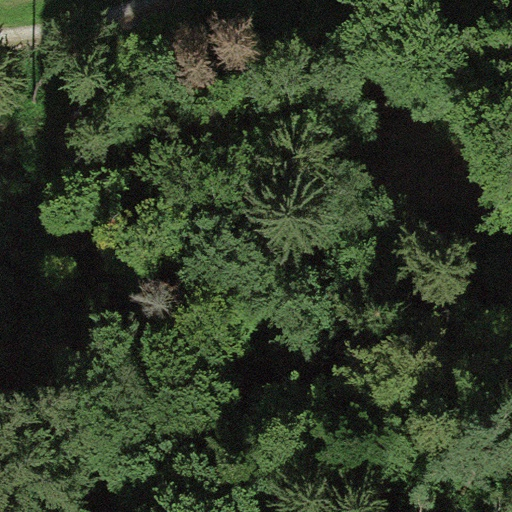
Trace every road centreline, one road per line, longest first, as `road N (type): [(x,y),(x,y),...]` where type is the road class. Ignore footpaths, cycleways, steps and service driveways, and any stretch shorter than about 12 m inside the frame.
road 1 (track): [(511,306),(78,226),(0,202)]
road 2 (track): [(0,37),(123,21),(168,0)]
